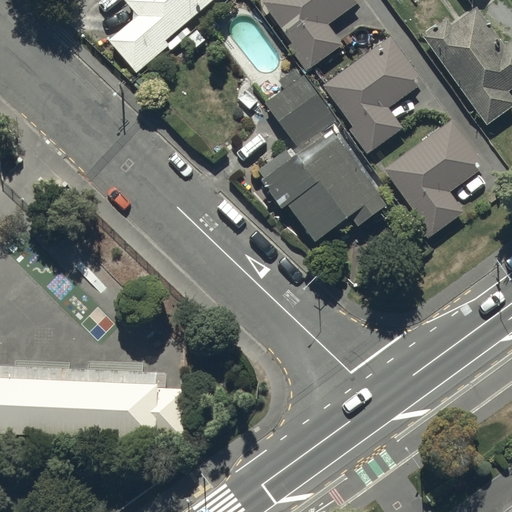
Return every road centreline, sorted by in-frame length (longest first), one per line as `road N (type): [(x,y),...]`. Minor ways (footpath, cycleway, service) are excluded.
road 1 (residential): [(379,399),(0,30)]
road 2 (secondary): [(225,511),(379,399)]
road 3 (secondary): [(379,399),(511,303)]
